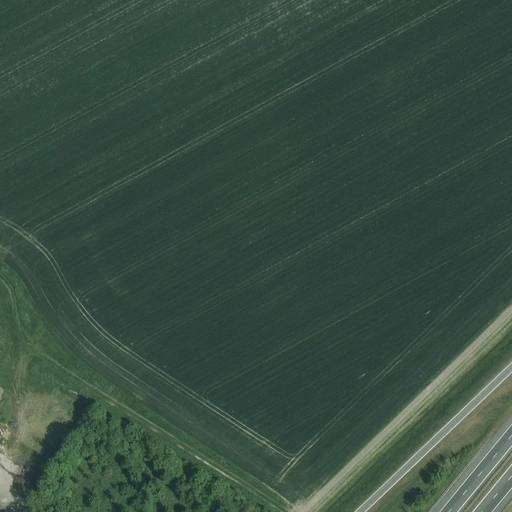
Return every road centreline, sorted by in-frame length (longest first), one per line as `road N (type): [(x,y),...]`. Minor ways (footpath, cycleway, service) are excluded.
road 1 (unclassified): [(302,511),(511,307)]
road 2 (motorway): [(511,367),(361,511)]
